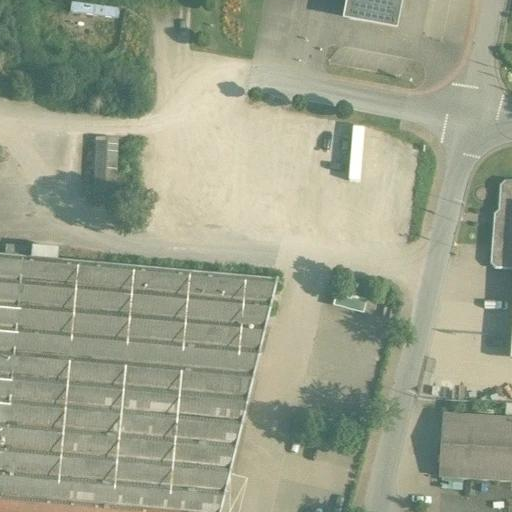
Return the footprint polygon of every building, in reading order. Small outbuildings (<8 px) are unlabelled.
[(347,0),(343,25),(401,36),(407,0),(347,0)] [(115,141),(99,140),(96,190),(112,191),(115,141)] [(511,186),(506,186),(503,189),(500,225),(496,225),(493,264),(496,267),(511,268),(511,186)] [(96,190),(93,190),(93,202),(112,203),(112,191),(96,190)] [(0,511),(218,511),(275,281),(0,256),(0,511)] [(511,421),(444,418),(440,479),(511,483),(511,421)]
